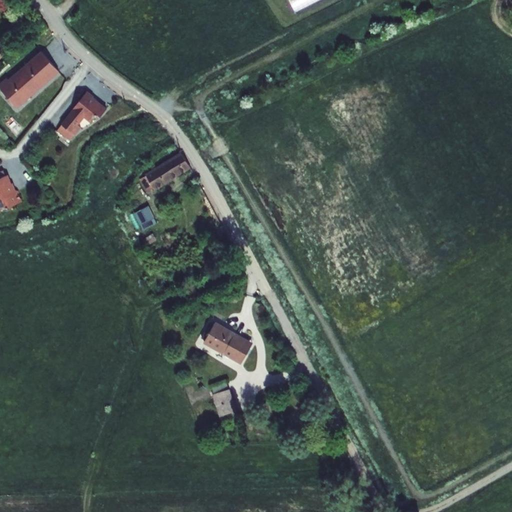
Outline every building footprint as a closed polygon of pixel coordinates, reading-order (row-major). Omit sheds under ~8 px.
[(0,56),(8,49),(0,39),(0,56)] [(62,65),(45,46),(12,75),(3,83),(20,102),(62,65)] [(12,75),(10,72),(1,80),(3,83),(12,75)] [(79,105),(65,120),(78,130),(84,123),(81,120),(88,113),(95,119),(101,111),(104,114),(111,106),(101,98),(99,99),(96,96),(98,93),(92,88),(78,104),(79,105)] [(65,120),(60,125),(73,136),(78,130),(65,120)] [(154,182),(190,160),(181,146),(145,167),(154,182)] [(16,183),(11,169),(0,173),(0,203),(3,205),(25,196),(21,185),(16,183)] [(141,200),(136,202),(142,213),(155,206),(150,198),(142,202),(141,200)] [(212,312),(198,331),(235,356),(245,341),(228,329),(231,325),(212,312)] [(231,325),(228,329),(245,341),(248,336),(231,325)] [(230,385),(213,391),(219,413),(236,407),(230,385)]
